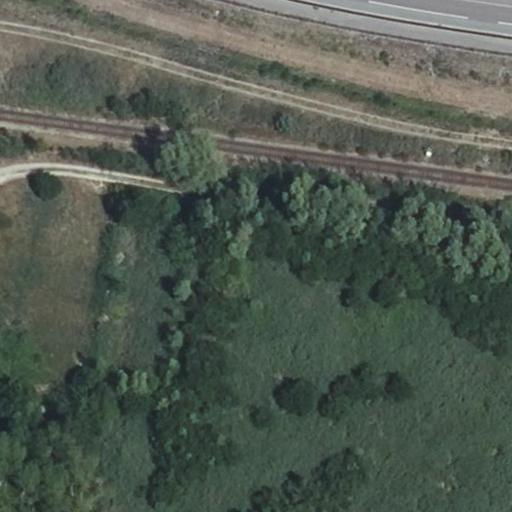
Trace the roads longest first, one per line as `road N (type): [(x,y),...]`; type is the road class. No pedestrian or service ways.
road 1 (track): [(511,145),(328,110),(0,26)]
road 2 (track): [(511,222),(52,171),(0,182)]
